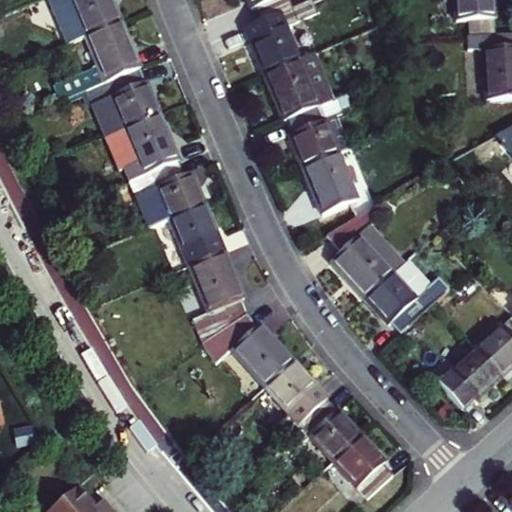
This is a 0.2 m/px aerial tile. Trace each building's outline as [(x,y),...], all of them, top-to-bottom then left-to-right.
[(109,0),(108,0),(52,0),(70,41),(84,35),(117,20),(109,0)] [(258,31),(289,18),(280,0),(241,0),(243,3),(250,18),(252,17),(258,31)] [(458,0),(461,28),(497,25),(494,0),(458,0)] [(253,66),(260,83),(299,67),(285,36),(312,24),(306,10),(289,18),(258,31),(264,44),(247,52),(253,66)] [(129,49),(117,20),(84,35),(103,81),(136,66),(129,49)] [(497,25),(461,28),(462,40),(482,38),(497,37),(497,25)] [(511,34),(497,37),(482,38),(488,106),(511,103),(511,34)] [(80,91),(98,134),(155,110),(145,87),(136,66),(103,81),(80,91)] [(283,126),(318,111),(299,67),(260,83),(271,108),(279,128),(283,126)] [(165,133),(155,110),(98,134),(112,167),(119,164),(126,179),(142,173),(175,159),(165,133)] [(339,160),(318,111),(283,126),(289,141),(286,142),(291,155),(300,176),(339,160)] [(147,225),(168,216),(202,202),(194,184),(188,170),(181,173),(175,159),(142,173),(147,186),(133,192),(147,225)] [(339,160),(300,176),(310,197),(321,223),(359,206),(339,160)] [(168,216),(188,263),(221,248),(210,221),(202,202),(168,216)] [(343,281),(362,303),(388,279),(344,229),(318,253),(343,281)] [(184,318),(194,341),(241,310),(234,298),(241,295),(231,273),(221,248),(188,263),(207,308),(184,318)] [(389,326),(400,338),(431,309),(450,291),(439,279),(427,291),(403,266),(388,279),(362,303),(375,317),(385,330),(389,326)] [(227,346),(262,385),(289,360),(271,339),(254,321),(250,325),(241,310),(194,341),(211,360),(227,346)] [(511,324),(476,356),(500,382),(511,371),(511,324)] [(484,396),(500,382),(476,356),(439,390),(461,413),(472,404),(474,406),(484,396)] [(275,419),(287,432),(324,398),(306,378),(289,360),(262,385),(285,409),(275,419)] [(306,434),(331,461),(358,435),(340,415),(324,398),(287,432),(297,443),(306,434)] [(42,433),(28,430),(25,445),(40,448),(42,433)] [(371,449),(358,435),(331,461),(365,498),(391,475),(381,464),(383,462),(371,449)] [(134,511),(136,511),(126,500),(116,488),(112,491),(105,483),(96,472),(86,481),(58,505),(64,511),(134,511)]
